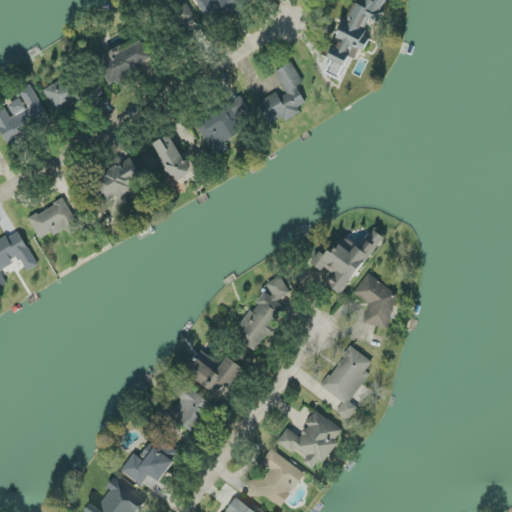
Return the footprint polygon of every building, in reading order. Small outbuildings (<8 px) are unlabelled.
[(196,0),(209,25),(254,2),(252,0),(196,0)] [(353,3),(337,39),(340,40),(325,73),(341,80),(351,58),(355,60),(360,49),(365,52),(371,39),(364,36),(371,21),(377,24),(387,0),(372,0),(368,9),(353,3)] [(150,59),(139,37),(96,59),(109,86),(144,69),(141,64),(150,59)] [(259,104),(269,124),(283,117),(284,120),(310,107),(301,90),(306,87),(294,63),(276,72),(285,91),(259,104)] [(44,91),(58,114),(76,103),(79,108),(104,93),(95,78),(72,92),(64,79),(44,91)] [(19,91),(22,98),(8,105),(14,116),(3,122),(13,141),(50,121),(31,85),(19,91)] [(196,125),(216,158),(229,150),(225,144),(255,125),(239,98),(196,125)] [(154,144),(171,176),(175,174),(179,181),(195,173),(189,161),(185,163),(171,135),(154,144)] [(94,189),(99,197),(106,194),(110,203),(146,183),(133,158),(96,178),(100,185),(94,189)] [(41,239),(53,233),(55,236),(78,224),(64,200),(29,219),(41,239)] [(314,262),(335,277),(329,286),(342,295),(384,237),(371,228),(357,247),(342,236),(328,256),(321,252),(314,262)] [(0,238),(0,289),(8,285),(1,272),(15,264),(15,260),(21,260),(28,272),(39,266),(20,232),(8,239),(0,238)] [(355,294),(370,304),(364,323),(389,330),(398,295),(368,274),(355,294)] [(258,351),(287,308),(280,304),(291,288),(276,278),(267,291),(266,290),(235,336),(258,351)] [(344,403),(337,413),(350,422),(359,408),(351,402),(370,374),(367,372),(373,362),(351,346),(322,388),(344,403)] [(218,395),(222,389),(227,392),(244,368),(226,356),(220,365),(201,351),(186,373),(218,395)] [(217,407),(181,381),(172,393),(182,400),(174,410),(164,403),(154,416),(166,425),(172,417),(197,435),(217,407)] [(278,443),(294,455),(296,453),(318,470),(338,443),(336,441),(343,431),(318,412),(299,437),(289,429),(278,443)] [(122,471),(143,486),(150,475),(160,482),(177,458),(152,441),(140,458),(135,454),(122,471)] [(250,488),(281,510),(306,474),(271,450),(262,464),(271,470),(262,484),(256,480),(250,488)] [(138,511),(146,501),(114,479),(108,488),(111,491),(100,508),(93,504),(86,511),(138,511)] [(226,511),(255,511),(236,498),(226,511)]
